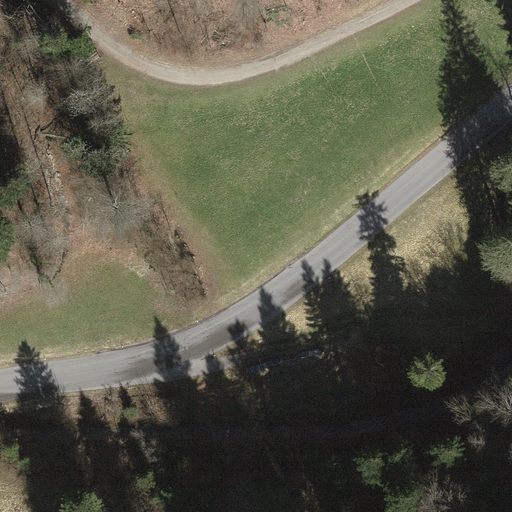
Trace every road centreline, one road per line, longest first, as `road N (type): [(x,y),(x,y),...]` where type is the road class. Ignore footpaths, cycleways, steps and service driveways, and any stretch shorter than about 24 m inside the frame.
road 1 (tertiary): [(0,385),(142,362),(207,338),(297,283),(511,102)]
road 2 (track): [(414,0),(296,58),(219,83),(153,78),(40,0)]
road 3 (track): [(482,316),(215,362),(142,362)]
